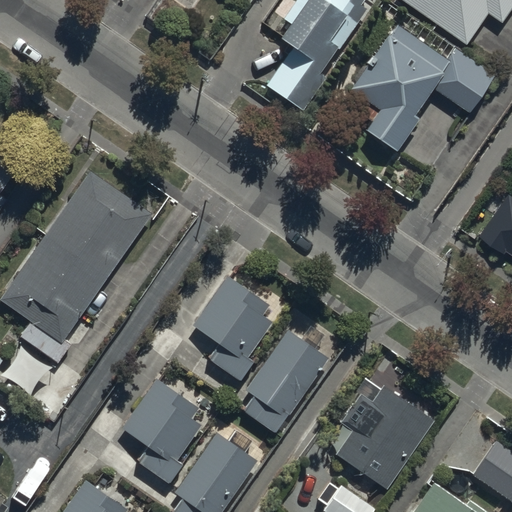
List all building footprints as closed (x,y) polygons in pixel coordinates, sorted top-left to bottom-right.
[(268,92),(304,116),(381,3),(377,0),(304,0),(283,32),(300,43),(268,92)] [(468,50),(488,20),(504,31),(511,18),(511,0),(399,0),(398,3),(468,50)] [(457,55),(448,68),(424,52),(397,35),(353,101),(380,119),(368,138),(399,159),(439,98),(469,120),(496,84),(457,55)] [(0,203),(18,176),(0,164),(0,203)] [(89,178),(2,307),(68,351),(155,222),(89,178)] [(511,198),(483,240),(511,260),(511,198)] [(283,313),(234,281),(197,335),(221,351),(211,366),(243,388),(253,373),(246,368),(283,313)] [(289,340),(249,399),(256,404),(245,421),(280,445),(291,427),(331,368),(289,340)] [(158,388),(126,436),(146,450),(136,465),(173,490),(184,475),(178,471),(210,423),(158,388)] [(340,463),(390,495),(437,422),(387,390),(340,463)] [(231,511),(262,468),(218,438),(177,499),(183,504),(177,511),(231,511)] [(472,479),(511,505),(511,452),(496,442),(472,479)] [(483,511),(435,481),(414,511),(483,511)] [(377,511),(379,511),(339,485),(322,511),(377,511)] [(124,511),(88,488),(71,511),(124,511)]
